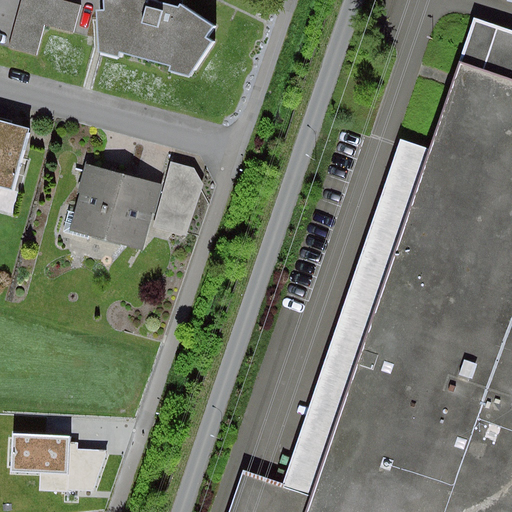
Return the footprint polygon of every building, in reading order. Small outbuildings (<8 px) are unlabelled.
[(85,0),(84,0),(26,0),(17,44),(44,50),(50,23),(79,29),(85,0)] [(109,0),(110,5),(101,4),(103,54),(128,57),(129,50),(174,60),(175,68),(195,72),(221,38),(211,32),(219,22),(186,0),(183,3),(173,0),(169,0),(169,5),(152,1),(152,0),(109,0)] [(247,474),(234,511),(511,511),(511,31),(489,24),(447,157),(412,146),(303,492),(247,474)] [(37,126),(0,114),(0,182),(19,188),(37,126)] [(89,159),(71,223),(148,245),(166,180),(89,159)] [(70,437),(12,434),(10,471),(68,474),(70,437)]
